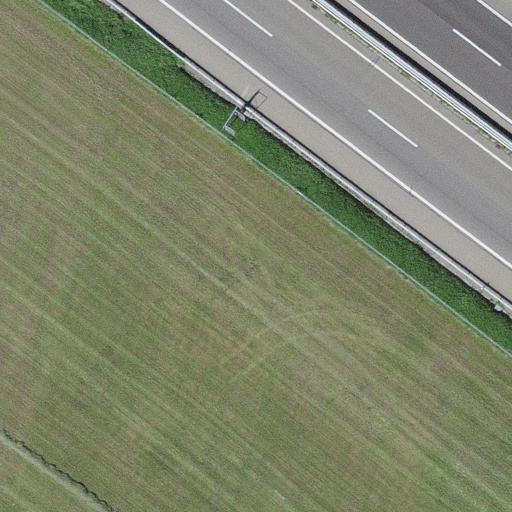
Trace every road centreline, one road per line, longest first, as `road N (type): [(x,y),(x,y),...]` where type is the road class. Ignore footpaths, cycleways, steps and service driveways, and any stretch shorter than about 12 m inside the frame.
road 1 (motorway): [(221,0),(511,221)]
road 2 (motorway): [(511,72),(416,0)]
